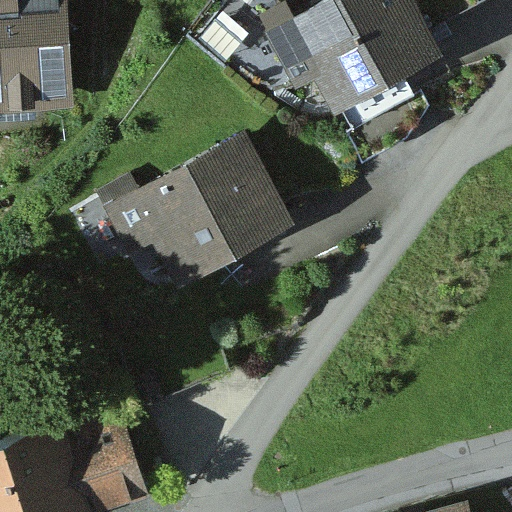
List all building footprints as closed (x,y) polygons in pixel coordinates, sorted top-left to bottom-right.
[(0,0),(0,113),(78,107),(68,0),(0,0)] [(417,0),(323,0),(261,33),(295,96),(325,81),(342,113),(448,58),(417,0)] [(246,131),(105,206),(130,252),(164,234),(187,277),(294,220),(246,131)] [(0,511),(104,511),(153,494),(119,404),(55,428),(50,415),(0,434),(0,511)] [(472,511),(470,502),(436,511),(472,511)]
